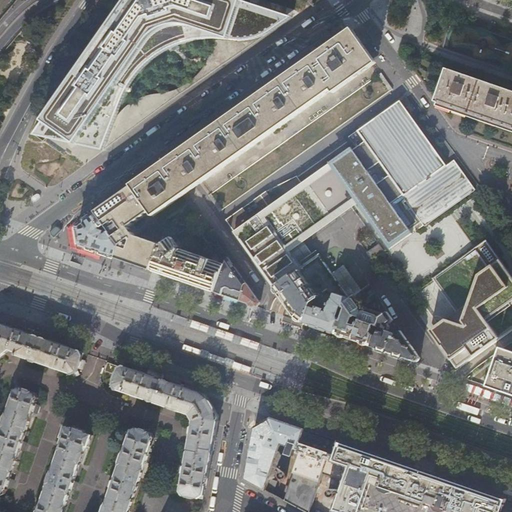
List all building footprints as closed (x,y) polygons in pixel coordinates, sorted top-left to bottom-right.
[(240,0),(128,0),(44,121),(34,136),(91,149),(103,152),(181,94),(280,28),(287,23),(294,16),(243,1),(240,0)] [(133,186),(151,211),(154,215),(184,195),(188,192),(191,190),(195,187),(371,62),(373,61),(352,31),(291,74),(252,102),(223,123),(174,157),(170,160),(167,162),(133,186)] [(439,103),(511,128),(511,91),(451,70),(439,103)] [(447,166),(400,101),(350,137),(357,147),(353,150),(352,147),(351,148),(353,150),(336,162),(328,168),(304,185),(297,176),(278,185),(283,193),(273,200),(266,191),(254,200),(260,209),(250,217),(243,208),(226,220),(231,227),(236,233),(264,273),(274,287),(280,283),(299,270),(315,258),(303,242),(300,237),(356,197),(359,195),(357,193),(364,188),(365,191),(365,190),(386,212),(393,207),(397,204),(414,227),(416,231),(424,225),(425,226),(475,190),(454,161),(447,166)] [(130,226),(151,211),(133,186),(126,191),(96,212),(120,246),(116,258),(130,263),(149,269),(152,270),(161,244),(170,238),(157,219),(148,226),(152,231),(153,233),(153,235),(153,238),(153,240),(136,235),(130,226)] [(300,237),(303,242),(359,202),(389,245),(403,235),(396,224),(402,220),(401,219),(402,219),(393,207),(386,212),(365,190),(365,191),(364,188),(357,193),(359,195),(356,197),(300,237)] [(397,204),(393,207),(402,219),(410,230),(414,227),(397,204)] [(78,226),(96,213),(94,210),(71,227),(74,247),(92,254),(94,250),(81,246),(78,226)] [(97,251),(116,258),(120,246),(96,212),(96,213),(78,226),(81,246),(94,250),(97,251)] [(52,233),(52,235),(55,238),(58,241),(67,232),(62,226),(60,225),(58,225),(55,228),(51,231),(52,233)] [(173,237),(170,238),(161,244),(152,270),(163,274),(200,287),(215,292),(226,264),(183,249),(173,237)] [(511,276),(486,241),(433,278),(460,317),(441,330),(439,342),(458,368),(511,329),(511,276)] [(383,250),(379,244),(366,253),(371,259),(383,250)] [(228,257),(226,264),(215,292),(228,296),(241,301),(244,293),(243,292),(247,283),(228,257)] [(309,284),(299,270),(280,283),(274,287),(279,294),(281,298),(288,307),(286,309),(285,316),(303,322),(304,323),(310,305),(311,301),(318,297),(312,288),(309,290),(306,286),(309,284)] [(260,302),(247,283),(243,292),(244,293),(241,301),(249,304),(257,307),(260,302)] [(345,302),(344,306),(346,307),(342,318),(340,317),(335,333),(344,337),(353,340),(365,307),(379,312),(380,309),(375,308),(379,297),(375,291),(370,295),(371,297),(362,303),(356,295),(351,298),(345,302)] [(342,306),(344,306),(345,302),(351,298),(347,297),(333,293),(327,309),(325,309),(317,306),(316,307),(310,305),(304,323),(320,328),(335,333),(340,317),(338,316),(342,306)] [(381,313),(379,312),(365,307),(353,340),(362,343),(371,346),(374,335),(373,333),(372,333),(375,325),(378,326),(380,318),(385,314),(381,313)] [(388,312),(385,314),(380,318),(378,326),(377,326),(379,327),(377,335),(374,335),(371,346),(390,352),(417,362),(420,358),(401,330),(396,333),(389,330),(390,326),(388,324),(394,320),(388,312)] [(303,322),(285,316),(283,321),(302,327),(303,322)] [(190,327),(208,333),(210,326),(192,320),(190,327)] [(0,357),(10,350),(16,352),(15,354),(73,374),(74,376),(79,374),(78,372),(80,365),(83,366),(84,361),(82,360),(84,352),(60,344),(22,331),(14,328),(3,324),(0,326),(0,357)] [(215,335),(233,341),(235,335),(217,329),(215,335)] [(240,344),(257,350),(260,343),(242,337),(240,344)] [(202,350),(184,344),(182,351),(199,357),(202,350)] [(511,351),(501,348),(500,351),(488,386),(496,389),(511,394),(511,351)] [(227,359),(209,353),(206,359),(224,366),(227,359)] [(251,368),(234,362),(231,368),(249,374),(251,368)] [(187,498),(194,499),(195,496),(204,497),(219,416),(206,394),(190,389),(163,379),(142,372),(121,365),(113,388),(190,414),(193,420),(180,493),(188,495),(187,498)] [(0,495),(5,493),(7,486),(11,488),(13,481),(9,480),(20,449),(23,450),(26,443),(22,442),(33,412),(36,413),(39,406),(35,405),(38,398),(36,393),(20,388),(15,390),(0,434),(0,495)] [(335,451),(302,440),(305,429),(272,417),(254,427),(245,479),(266,490),(282,445),(298,450),(299,450),(302,451),(285,500),(289,503),(306,511),(333,511),(334,511),(336,511),(361,511),(372,483),(380,486),(379,488),(382,491),(387,493),(391,492),(392,491),(400,494),(399,498),(398,498),(393,501),(388,511),(426,511),(425,507),(426,503),(434,505),(434,506),(437,510),(441,511),(446,511),(447,509),(455,511),(454,511),(511,511),(504,509),(508,499),(432,472),(432,473),(431,473),(430,474),(430,473),(429,474),(428,474),(422,472),(416,470),(415,469),(414,468),(415,467),(414,467),(414,466),(338,440),(335,451)] [(63,511),(71,488),(75,489),(77,483),(74,482),(86,446),(89,447),(93,436),(86,433),(85,431),(75,427),(73,429),(66,426),(60,444),(62,445),(39,510),(37,509),(35,511),(63,511)] [(128,511),(146,461),(149,463),(152,456),(148,455),(154,437),(152,433),(136,427),(131,430),(114,480),(111,479),(108,486),(112,487),(102,511),(128,511)]
